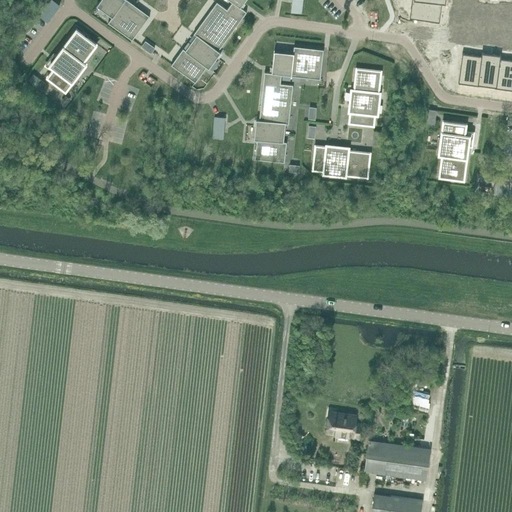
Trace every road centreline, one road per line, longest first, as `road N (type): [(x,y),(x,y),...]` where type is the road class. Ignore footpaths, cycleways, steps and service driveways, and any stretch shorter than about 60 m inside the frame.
road 1 (secondary): [(511,328),(0,259)]
road 2 (residential): [(67,0),(197,98),(218,89),(265,23),(374,34)]
